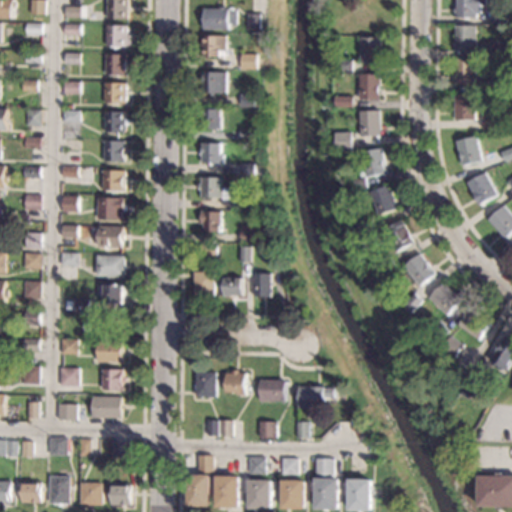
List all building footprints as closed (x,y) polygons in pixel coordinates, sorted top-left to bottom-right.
[(15,0),(15,18),(0,18),(0,0),(15,0)] [(47,0),(47,14),(33,14),(33,0),(47,0)] [(129,0),(129,19),(108,18),(108,0),(129,0)] [(382,0),(382,32),(350,32),(350,35),(334,34),(334,18),(349,18),(349,9),(366,9),(366,0),(382,0)] [(488,0),(488,4),(483,4),(482,14),(478,13),(478,18),(458,18),(458,14),(456,14),(456,8),(458,8),(458,0),(488,0)] [(88,8),(88,19),(67,18),(67,7),(88,8)] [(227,9),(231,9),(231,10),(239,10),(239,24),(231,24),(231,30),(205,29),(205,9),(222,9),(222,7),(227,7),(227,9)] [(508,13),(508,24),(492,23),(493,12),(508,13)] [(261,30),(249,30),(250,14),(262,14),(261,30)] [(44,34),(28,34),(28,24),(44,24),(44,34)] [(82,25),(82,35),(66,35),(67,24),(82,25)] [(129,26),(128,47),(108,46),(109,25),(129,26)] [(477,51),(457,51),(458,26),(478,26),(477,51)] [(227,36),(227,56),(205,56),(205,36),(227,36)] [(383,39),(383,63),(363,62),(363,38),(383,39)] [(511,57),(497,57),(497,40),(511,40),(511,57)] [(42,63),(27,63),(27,52),(42,52),(42,63)] [(82,54),(82,65),(67,64),(67,53),(82,54)] [(128,55),(128,75),(107,75),(108,54),(128,55)] [(259,54),(259,70),(243,69),(243,54),(259,54)] [(355,61),(354,71),(339,71),(339,60),(355,61)] [(477,85),(457,84),(457,60),(477,60),(477,85)] [(229,72),(228,94),(204,93),(205,72),(229,72)] [(383,74),(382,100),(362,99),(363,74),(383,74)] [(39,81),(39,92),(24,91),(24,80),(39,81)] [(503,91),(489,91),(488,80),(502,80),(503,91)] [(82,82),(82,95),(66,94),(66,82),(82,82)] [(128,83),(127,104),(106,103),(107,82),(128,83)] [(257,95),(256,106),(242,106),(243,95),(257,95)] [(477,95),(478,120),(457,120),(457,95),(477,95)] [(355,97),(355,107),(337,106),(337,97),(355,97)] [(9,130),(0,129),(0,108),(9,109),(9,130)] [(223,129),(203,129),(203,109),(223,109),(223,129)] [(43,125),(29,125),(29,110),(43,110),(43,125)] [(383,135),(363,136),(362,111),(383,110),(383,135)] [(82,111),(82,122),(66,122),(66,111),(82,111)] [(127,112),(127,133),(106,132),(107,112),(127,112)] [(499,129),(484,128),(485,117),(500,117),(499,129)] [(256,131),(261,131),(261,140),(242,140),(242,130),(256,130),(256,131)] [(354,133),(354,151),(338,151),(337,133),(354,133)] [(484,161),(465,166),(459,141),(479,137),(484,161)] [(43,138),(42,149),(27,148),(27,138),(43,138)] [(81,140),(81,151),(65,151),(66,139),(81,140)] [(126,162),(105,161),(106,141),(127,142),(126,162)] [(223,144),(223,155),(225,155),(225,164),(203,163),(204,143),(223,144)] [(389,173),(368,177),(370,188),(354,191),(352,180),(362,178),(360,164),(367,163),(364,152),(384,148),(389,173)] [(511,160),(507,163),(503,152),(511,148),(511,160)] [(257,174),(243,174),(243,164),(257,164),(257,174)] [(0,165),(8,166),(7,188),(0,187),(0,165)] [(42,167),(41,178),(25,178),(26,166),(42,167)] [(79,167),(79,178),(64,178),(65,166),(79,167)] [(126,191),(104,190),(104,170),(126,171),(126,191)] [(500,196),(482,205),(470,182),(488,173),(500,196)] [(222,178),(222,189),(225,189),(225,188),(232,188),(232,200),(224,199),(224,198),(202,198),(203,190),(200,190),(200,184),(203,184),(203,177),(222,178)] [(400,209),(381,216),(373,192),(392,185),(400,209)] [(42,210),(26,210),(27,194),(43,195),(42,210)] [(264,210),(241,209),(241,198),(257,199),(257,196),(264,196),(264,210)] [(79,212),(64,212),(64,197),(80,197),(79,212)] [(126,198),(126,213),(123,212),(122,220),(99,219),(100,197),(126,198)] [(511,212),(511,234),(508,238),(491,219),(506,206),(511,212)] [(223,232),(205,232),(205,224),(203,224),(203,211),(223,211),(223,232)] [(378,231),(365,235),(360,223),(374,218),(378,231)] [(417,242),(399,252),(387,230),(405,220),(417,242)] [(79,226),(79,238),(63,238),(64,225),(79,226)] [(126,227),(125,241),(124,241),(124,248),(100,247),(100,226),(126,227)] [(257,226),(256,243),(242,242),(242,226),(257,226)] [(43,249),(27,249),(28,233),(43,233),(43,249)] [(218,256),(203,255),(203,244),(219,245),(218,256)] [(253,247),(253,263),(242,262),(243,246),(253,247)] [(281,265),(271,267),(268,253),(279,251),(281,265)] [(43,254),(42,269),(25,269),(26,253),(43,254)] [(79,254),(79,267),(62,266),(63,253),(79,254)] [(439,273),(423,286),(407,266),(424,254),(439,273)] [(126,277),(98,277),(98,255),(126,256),(126,277)] [(399,268),(387,277),(378,264),(391,255),(399,268)] [(216,271),(216,297),(196,297),(196,272),(206,272),(206,271),(216,271)] [(273,274),(273,297),(256,297),(256,274),(273,274)] [(245,296),(225,296),(225,278),(245,278),(245,296)] [(6,290),(9,290),(9,297),(6,297),(5,303),(0,302),(0,281),(7,281),(6,290)] [(42,282),(42,299),(25,298),(25,281),(42,282)] [(465,301),(451,316),(432,298),(446,283),(465,301)] [(125,286),(125,304),(103,303),(104,285),(125,286)] [(425,301),(413,314),(405,306),(417,293),(425,301)] [(90,300),(89,316),(75,316),(76,299),(90,300)] [(494,323),(482,340),(462,325),(473,309),(494,323)] [(41,326),(26,325),(26,311),(27,311),(41,311),(41,326)] [(453,331),(442,343),(430,333),(442,320),(453,331)] [(511,367),(510,371),(493,361),(509,335),(511,336),(511,367)] [(466,345),(458,358),(445,349),(454,337),(466,345)] [(0,338),(6,339),(6,348),(8,348),(8,354),(6,354),(6,359),(0,359),(0,338)] [(40,351),(25,351),(25,339),(40,339),(40,351)] [(79,340),(79,355),(63,354),(63,339),(79,340)] [(125,341),(124,363),(99,362),(99,340),(125,341)] [(454,359),(451,363),(444,358),(447,353),(454,359)] [(9,374),(10,374),(10,381),(8,381),(8,388),(0,387),(0,366),(9,367),(9,374)] [(41,385),(24,385),(24,366),(41,367),(41,385)] [(80,386),(61,386),(61,368),(80,368),(80,386)] [(124,378),(128,378),(127,383),(123,383),(123,390),(103,390),(103,370),(124,370),(124,378)] [(240,373),(248,374),(248,395),(239,395),(239,393),(228,393),(228,373),(234,373),(234,370),(241,371),(240,373)] [(218,397),(198,397),(198,372),(218,373),(218,397)] [(488,381),(480,396),(475,393),(471,400),(463,396),(475,373),(488,381)] [(287,381),(287,401),(262,401),(262,380),(287,381)] [(326,389),(336,389),(336,397),(326,397),(325,408),(300,408),(301,387),(326,387),(326,389)] [(123,397),(123,418),(93,417),(94,396),(123,397)] [(41,403),(40,418),(29,418),(29,402),(41,403)] [(86,420),(59,420),(59,404),(86,405),(86,420)] [(220,437),(209,436),(209,421),(220,421),(220,437)] [(235,421),(234,437),(222,437),(222,421),(235,421)] [(279,422),(278,438),(260,437),(261,422),(279,422)] [(311,422),(310,438),(298,438),(299,422),(311,422)] [(69,438),(69,456),(50,455),(51,438),(69,438)] [(92,440),(92,456),(81,456),(82,440),(92,440)] [(8,441),(19,441),(18,457),(7,457),(8,441)] [(34,442),(33,458),(22,457),(23,442),(34,442)] [(129,458),(112,458),(112,442),(129,442),(129,458)] [(215,475),(212,475),(212,507),(188,507),(188,475),(199,475),(199,456),(215,456),(215,475)] [(267,474),(251,474),(251,457),(267,458),(267,474)] [(300,458),(300,475),(284,474),(284,458),(300,458)] [(336,479),(341,479),(340,510),(317,510),(318,478),(317,478),(317,459),(336,459),(336,479)] [(72,477),(71,505),(50,504),(51,476),(72,477)] [(240,508),(218,507),(218,476),(240,476),(240,508)] [(511,506),(481,506),(481,476),(511,476),(511,506)] [(375,480),(374,511),(351,511),(351,479),(375,480)] [(273,509),(251,509),(251,480),(273,480),(273,509)] [(307,510),(284,509),(284,480),(307,481),(307,510)] [(13,502),(0,502),(0,481),(13,481),(13,502)] [(43,482),(43,503),(22,503),(22,482),(43,482)] [(103,506),(81,505),(82,483),(104,483),(103,506)] [(132,486),(132,505),(111,505),(112,485),(132,486)]
